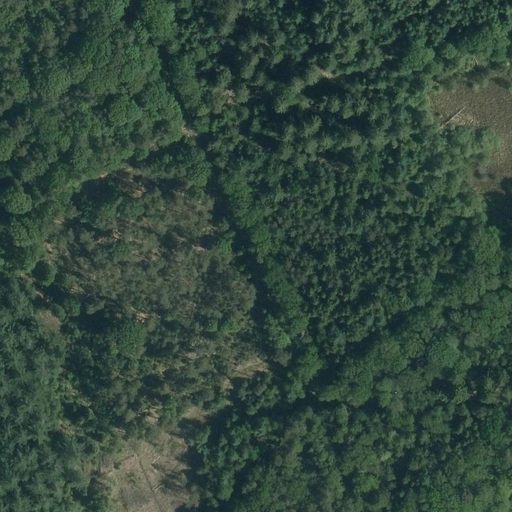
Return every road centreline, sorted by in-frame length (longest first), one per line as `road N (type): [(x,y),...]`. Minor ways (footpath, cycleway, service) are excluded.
road 1 (track): [(369,511),(190,115)]
road 2 (track): [(511,31),(190,115)]
road 3 (track): [(190,115),(137,0)]
